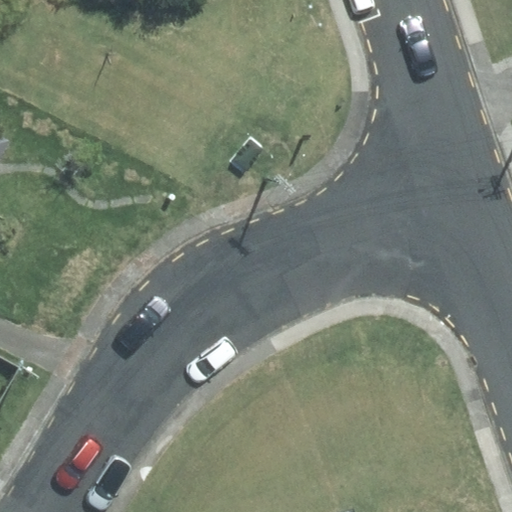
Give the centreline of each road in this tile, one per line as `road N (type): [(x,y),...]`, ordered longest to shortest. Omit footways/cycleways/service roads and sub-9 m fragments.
road 1 (residential): [(52,511),(144,362),(197,304),(266,263),(465,202)]
road 2 (tertiary): [(395,0),(465,202)]
road 3 (tertiary): [(465,202),(511,337)]
